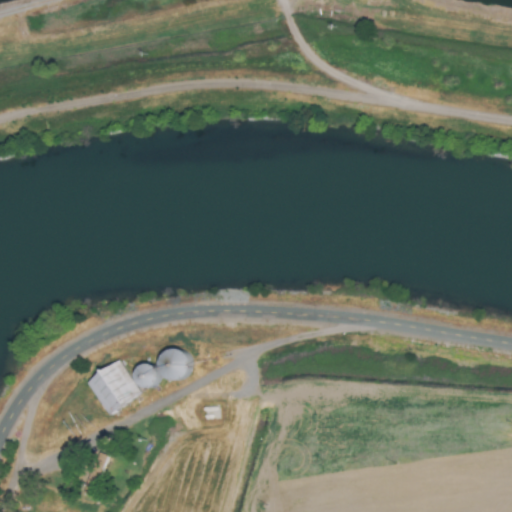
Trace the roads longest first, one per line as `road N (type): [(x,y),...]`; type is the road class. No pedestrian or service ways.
road 1 (residential): [(0,441),(28,393),(76,351),(188,314),(309,316),(511,345)]
road 2 (track): [(511,121),(256,87),(160,92),(0,122)]
road 3 (track): [(4,493),(328,318)]
road 4 (track): [(511,25),(358,0)]
road 5 (track): [(390,103),(303,51),(288,0)]
road 6 (track): [(0,505),(43,377)]
